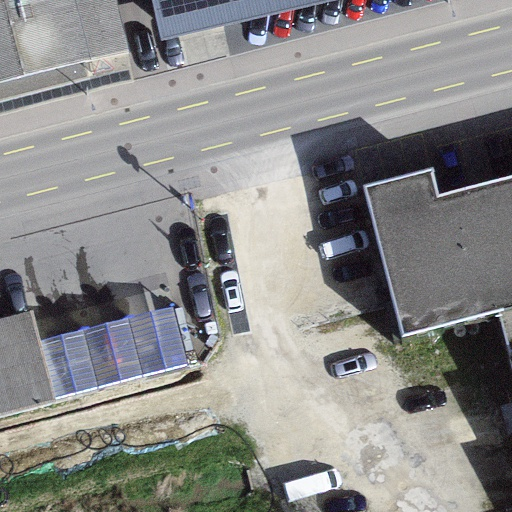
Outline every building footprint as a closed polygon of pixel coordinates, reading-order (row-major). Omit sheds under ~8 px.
[(0,0),(0,85),(127,53),(113,0),(0,0)] [(151,0),(156,21),(246,0),(151,0)] [(402,345),(499,320),(511,372),(511,183),(438,202),(432,175),(362,193),(402,345)] [(172,312),(36,347),(51,405),(188,369),(172,312)] [(0,417),(51,405),(36,347),(30,322),(0,329),(0,417)]
